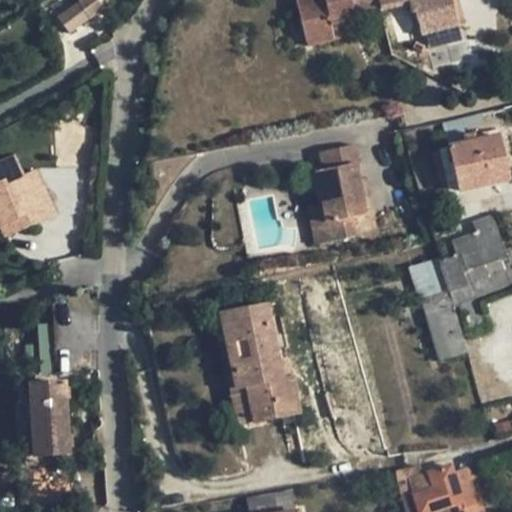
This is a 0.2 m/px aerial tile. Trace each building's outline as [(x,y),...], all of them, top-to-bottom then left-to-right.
[(99,5),(94,0),(72,0),(53,14),(65,30),(99,5)] [(297,0),(308,43),(342,36),(338,21),(354,17),(353,11),(350,0),(297,0)] [(380,5),(378,0),(350,0),(353,11),(380,5)] [(378,0),(380,5),(399,0),(408,0),(411,12),(415,11),(421,35),(457,26),(450,0),(378,0)] [(456,0),(450,0),(457,26),(463,25),(456,0)] [(308,43),(302,19),(290,22),(295,46),(308,43)] [(481,113),(462,118),(464,128),(483,123),(481,113)] [(448,147),(458,192),(508,180),(498,136),(476,141),(464,143),(461,136),(465,135),(464,128),(462,118),(443,123),(448,147)] [(465,135),(461,136),(464,143),(476,141),(474,133),(465,135)] [(322,202),(330,243),(360,237),(356,217),(365,215),(358,179),(355,166),(359,164),(355,144),(320,152),(324,170),(316,172),(322,202)] [(448,194),(458,192),(448,147),(438,149),(448,194)] [(0,232),(3,239),(55,215),(34,171),(21,176),(11,157),(0,161),(0,232)] [(373,214),(365,178),(358,179),(365,215),(373,214)] [(315,246),(330,243),(322,202),(307,206),(315,246)] [(356,217),(360,237),(377,233),(373,214),(365,215),(356,217)] [(475,233),(450,242),(454,257),(458,255),(467,287),(449,293),(451,299),(454,307),(510,288),(500,261),(506,259),(491,215),(471,222),(475,233)] [(458,255),(454,257),(440,260),(449,293),(467,287),(458,255)] [(421,301),(423,307),(434,304),(451,299),(449,293),(440,260),(439,259),(409,269),(419,302),(421,301)] [(435,316),(448,359),(467,354),(451,299),(434,304),(437,315),(435,316)] [(487,323),(479,300),(458,308),(466,331),(487,323)] [(267,304),(219,313),(235,391),(245,388),(253,423),(299,413),(291,375),(282,377),(279,359),(267,304)] [(423,307),(439,361),(448,359),(435,316),(437,315),(434,304),(423,307)] [(282,377),(291,375),(288,357),(279,359),(282,377)] [(67,454),(63,383),(28,385),(32,456),(67,454)] [(253,423),(245,388),(235,391),(230,391),(237,427),(253,423)] [(315,426),(298,429),(304,460),(321,457),(315,426)] [(464,510),(481,505),(473,478),(457,484),(451,467),(422,477),(419,467),(395,472),(405,511),(436,511),(462,503),(464,510)] [(492,501),(481,476),(473,478),(481,505),(492,501)] [(245,501),(246,511),(296,511),(293,493),(245,501)]
